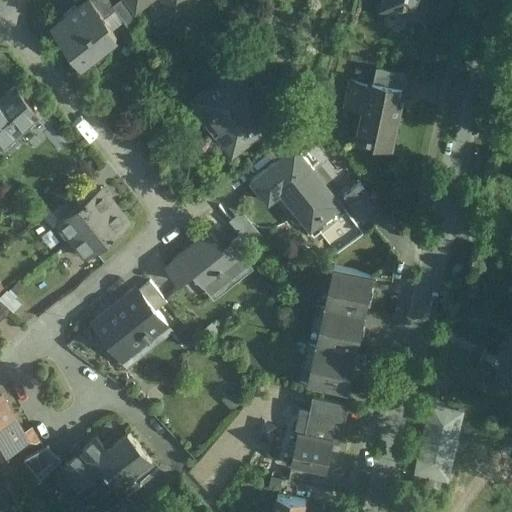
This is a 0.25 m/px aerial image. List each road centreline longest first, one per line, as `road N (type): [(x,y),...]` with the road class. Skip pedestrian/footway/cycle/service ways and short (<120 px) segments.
road 1 (residential): [(165,455),(79,383),(48,334),(174,221),(0,21)]
road 2 (residential): [(374,511),(501,0)]
road 3 (unknown): [(48,334),(12,368),(43,418),(66,419),(89,391)]
